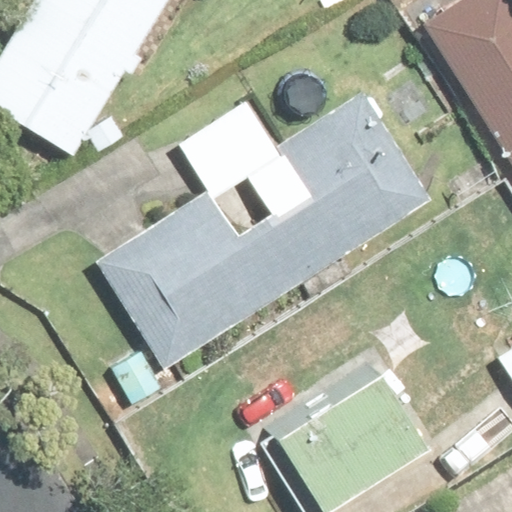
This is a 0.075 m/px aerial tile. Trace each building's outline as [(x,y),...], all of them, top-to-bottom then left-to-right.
[(0,113),(72,154),(158,0),(25,0),(0,45),(0,113)] [(511,0),(442,0),(414,19),(511,171),(511,0)] [(93,260),(156,363),(431,196),(364,87),(278,139),(250,93),(174,139),(206,191),(93,260)] [(511,343),(494,356),(511,384),(511,343)] [(377,366),(267,430),(312,507),(422,443),(377,366)]
